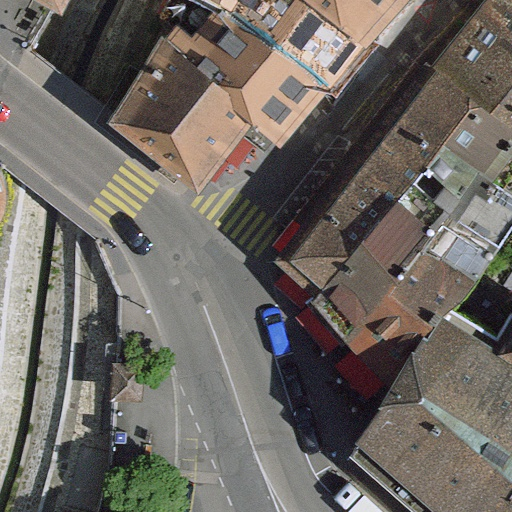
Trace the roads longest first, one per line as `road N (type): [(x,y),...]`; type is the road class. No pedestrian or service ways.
road 1 (residential): [(196,283),(426,0)]
road 2 (unclassified): [(0,99),(144,215),(196,283)]
road 3 (unclassified): [(196,283),(282,511)]
